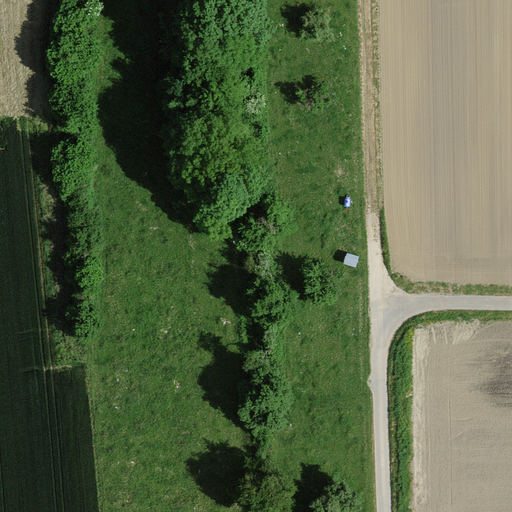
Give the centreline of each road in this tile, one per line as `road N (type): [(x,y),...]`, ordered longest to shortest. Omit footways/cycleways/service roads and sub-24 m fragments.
road 1 (residential): [(383,511),(375,243)]
road 2 (track): [(378,302),(511,303)]
